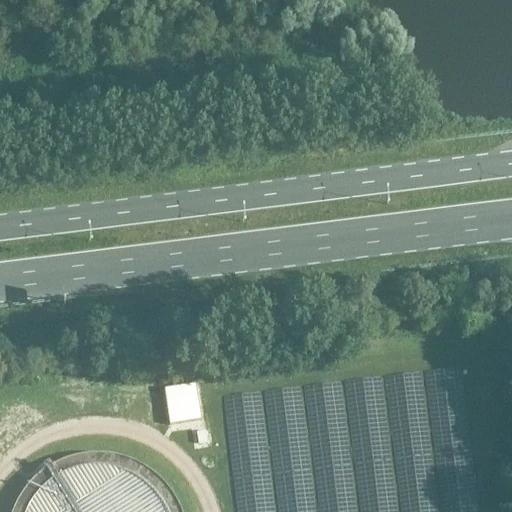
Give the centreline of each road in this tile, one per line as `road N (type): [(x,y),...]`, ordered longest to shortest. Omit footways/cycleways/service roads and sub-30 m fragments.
road 1 (primary): [(0,282),(511,219)]
road 2 (primary): [(511,164),(0,218)]
